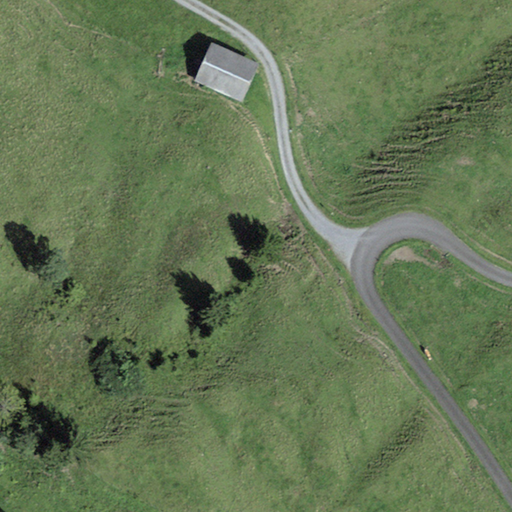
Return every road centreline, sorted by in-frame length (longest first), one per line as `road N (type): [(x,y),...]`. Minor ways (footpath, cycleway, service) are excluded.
road 1 (track): [(511,500),(362,286),(358,258),(372,238),(398,227),(436,234),(492,277),(511,281)]
road 2 (track): [(358,258),(296,198),(263,57),(180,0)]
